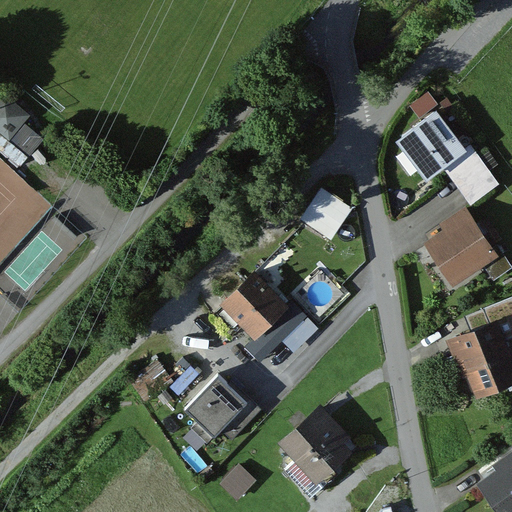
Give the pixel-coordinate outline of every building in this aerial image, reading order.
[(11,90),(0,103),(0,125),(16,139),(38,113),(11,90)] [(473,148),(443,109),(406,138),(435,177),(451,165),(473,148)] [(463,182),(479,202),(505,182),(477,145),(473,148),(451,165),(463,182)] [(356,210),(327,189),(306,218),(335,239),(356,210)] [(450,222),(453,227),(434,241),(462,282),(489,264),(505,253),(472,206),(461,214),(450,222)] [(489,264),(499,278),(511,269),(511,256),(508,251),(505,253),(489,264)] [(292,300),(259,272),(227,311),(261,338),(292,300)] [(511,382),(511,342),(501,320),(459,342),(486,396),(511,382)] [(223,434),(228,428),(239,438),(266,407),(262,403),(256,398),(254,400),(225,374),(194,408),(223,434)] [(328,404),(288,440),(324,478),(357,448),(350,440),(356,435),(334,411),(328,404)] [(507,511),(511,511),(511,459),(483,481),(507,511)] [(245,463),(227,482),(243,497),(261,478),(245,463)]
